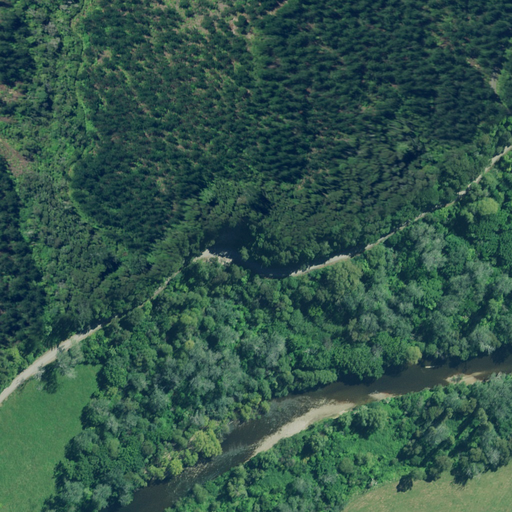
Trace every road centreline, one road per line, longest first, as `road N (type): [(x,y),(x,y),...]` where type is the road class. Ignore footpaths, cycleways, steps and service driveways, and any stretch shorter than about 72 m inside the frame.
road 1 (track): [(282,270),(228,254),(163,285),(76,335),(0,406)]
road 2 (unclassified): [(511,143),(381,235),(282,270)]
road 3 (track): [(511,128),(486,106),(486,53),(511,23)]
